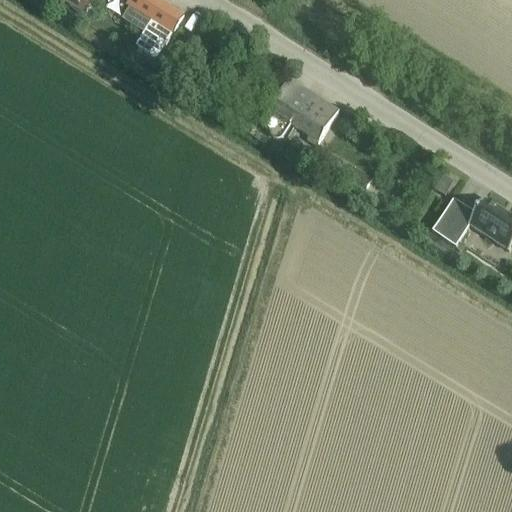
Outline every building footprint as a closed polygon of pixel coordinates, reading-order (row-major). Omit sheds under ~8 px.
[(58,0),(57,2),(86,19),(96,0),(58,0)] [(129,11),(122,22),(144,35),(135,49),(156,62),(172,38),(184,18),(155,0),(132,0),(126,9),(129,11)] [(197,68),(172,54),(165,68),(189,81),(197,68)] [(292,129),(293,130),(313,97),(289,81),(259,128),(270,136),(270,137),(271,140),(273,143),(276,144),(280,145),(282,143),(283,144),(292,129)] [(313,97),(293,130),(308,140),(306,143),(317,150),(340,114),(313,97)] [(333,160),(324,175),(326,176),(336,182),(346,168),(336,161),(333,160)] [(346,170),(337,184),(362,200),(372,186),(369,184),(346,170)] [(444,180),(435,195),(445,201),(454,186),(444,180)] [(454,227),(444,244),(455,251),(466,235),(469,230),(508,255),(511,248),(511,218),(485,201),(476,216),(475,217),(472,215),(465,211),(454,227)]
